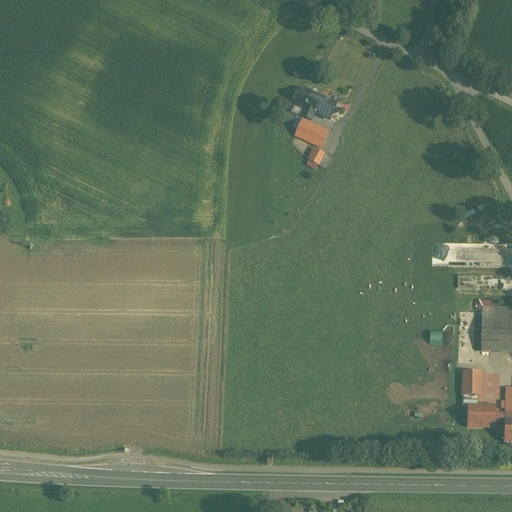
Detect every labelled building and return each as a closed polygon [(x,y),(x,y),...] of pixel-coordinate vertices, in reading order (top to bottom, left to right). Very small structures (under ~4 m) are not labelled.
[(336,105),(301,90),(295,106),(304,110),(301,117),(311,121),(314,114),(329,121),(336,105)] [(328,132),(302,121),(298,130),(295,137),(320,149),(328,132)] [(324,155),(313,150),(307,161),(318,167),(324,155)] [(331,159),(324,155),(318,167),(325,170),(331,159)] [(511,309),(482,309),(481,352),(511,353),(511,328),(511,309)] [(481,374),(462,374),(462,398),(481,398),(481,374)] [(505,409),(505,413),(511,412),(511,388),(505,388),(505,402),(501,402),(501,409),(505,409)] [(505,419),(505,415),(494,415),(495,407),(468,407),(468,428),(494,429),(494,423),(504,423),(504,419),(505,419)]
